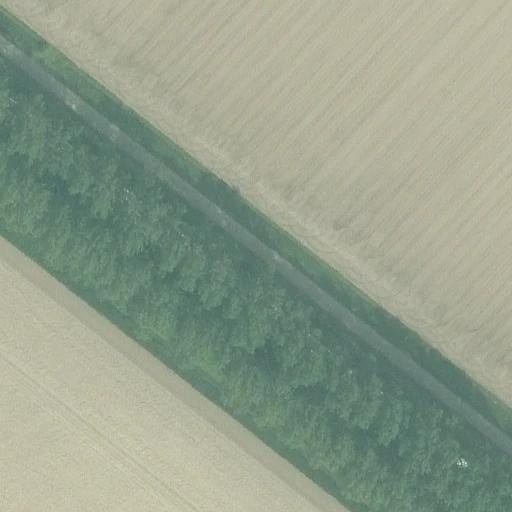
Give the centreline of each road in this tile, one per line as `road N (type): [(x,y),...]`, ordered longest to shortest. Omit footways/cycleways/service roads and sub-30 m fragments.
road 1 (secondary): [(511,511),(0,105)]
road 2 (unclassified): [(511,447),(0,44)]
